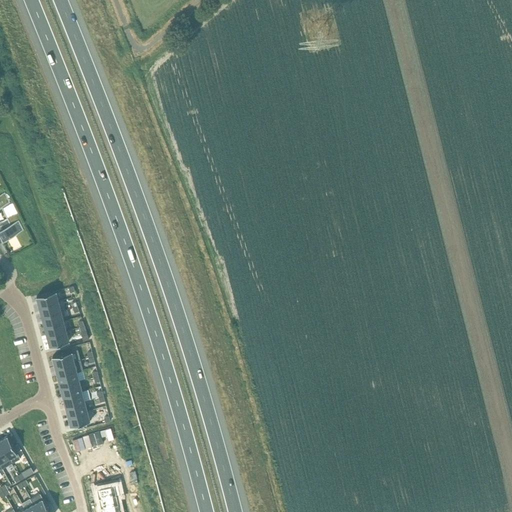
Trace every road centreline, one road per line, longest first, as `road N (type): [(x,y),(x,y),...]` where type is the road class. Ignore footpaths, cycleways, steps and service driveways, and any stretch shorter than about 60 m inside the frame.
road 1 (motorway): [(27,0),(134,276),(202,511)]
road 2 (motorway): [(236,511),(165,270),(63,0)]
road 3 (residential): [(3,287),(17,303),(46,398)]
